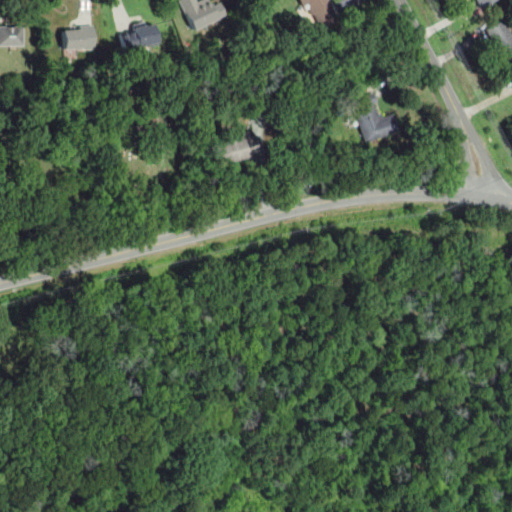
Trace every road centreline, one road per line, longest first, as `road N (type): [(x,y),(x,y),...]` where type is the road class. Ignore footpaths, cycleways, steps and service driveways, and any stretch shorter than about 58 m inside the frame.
road 1 (tertiary): [(511,202),(417,191),(342,197),(0,281)]
road 2 (residential): [(484,195),(472,145),(400,0)]
